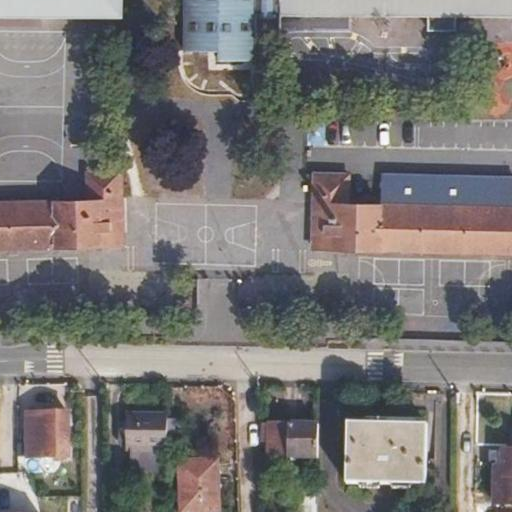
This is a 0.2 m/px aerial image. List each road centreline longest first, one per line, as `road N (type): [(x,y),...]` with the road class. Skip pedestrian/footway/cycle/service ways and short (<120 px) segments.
road 1 (residential): [(511,364),(53,347),(0,352)]
road 2 (unknown): [(216,354),(213,116)]
road 3 (unknown): [(98,349),(96,511)]
road 4 (unknown): [(343,511),(336,483),(340,359)]
